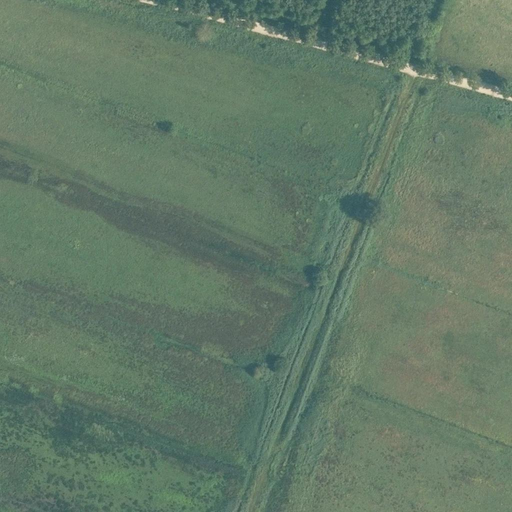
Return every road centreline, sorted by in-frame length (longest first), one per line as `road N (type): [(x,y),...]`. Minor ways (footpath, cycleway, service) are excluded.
road 1 (track): [(247,511),(413,71)]
road 2 (track): [(151,0),(511,95)]
